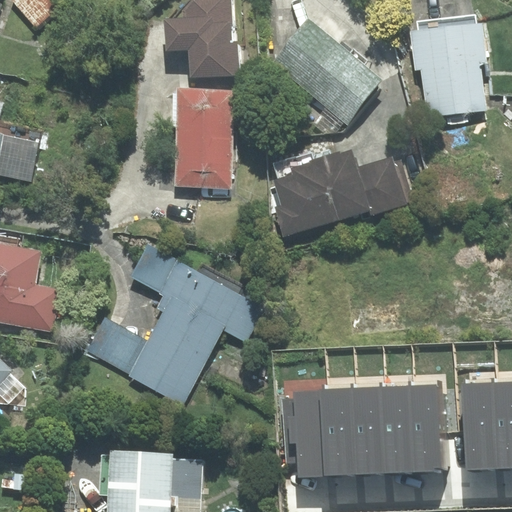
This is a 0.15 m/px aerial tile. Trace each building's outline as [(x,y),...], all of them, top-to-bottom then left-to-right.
[(40,32),(72,0),(19,0),(14,6),(40,32)] [(253,74),(245,0),(195,0),(187,9),(187,22),(177,22),(179,48),(200,48),(203,79),(253,74)] [(436,111),(495,106),(491,67),(506,66),(501,16),(416,24),(420,73),(432,72),(436,111)] [(351,127),(390,80),(316,18),(277,64),(351,127)] [(0,176),(38,183),(49,127),(0,117),(0,102),(4,81),(0,80),(0,176)] [(241,189),(249,91),(189,86),(181,185),(241,189)] [(288,206),(297,238),(417,204),(403,155),(380,162),(373,137),(320,152),(324,169),(287,179),(293,202),(288,206)] [(0,321),(59,331),(67,291),(44,287),(50,252),(0,243),(0,321)] [(494,316),(485,264),(448,269),(444,246),(363,261),(376,332),(446,319),(447,325),(494,316)] [(86,351),(189,405),(229,329),(257,344),(275,309),(165,251),(147,286),(168,297),(149,334),(107,312),(86,351)] [(0,393),(20,370),(0,348),(0,393)] [(511,380),(466,382),(470,469),(511,466),(511,380)] [(441,381),(296,390),(301,473),(446,464),(441,381)] [(208,511),(212,459),(185,458),(186,452),(121,449),(117,511),(208,511)] [(347,506),(349,475),(328,474),(326,504),(347,506)]
